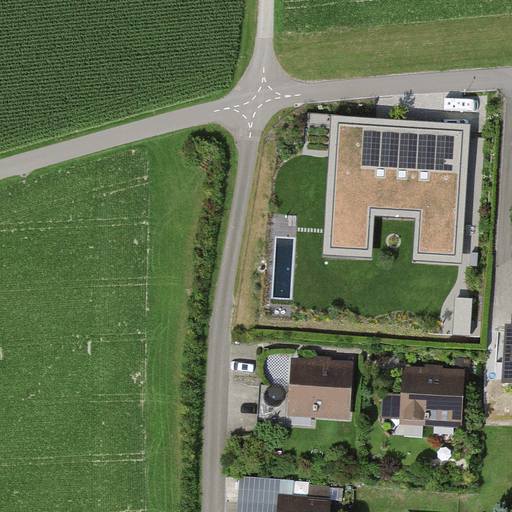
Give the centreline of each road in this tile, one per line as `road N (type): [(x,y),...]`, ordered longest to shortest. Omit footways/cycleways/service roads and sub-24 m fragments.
road 1 (unclassified): [(259,99),(226,307),(217,511)]
road 2 (residential): [(0,161),(259,99)]
road 3 (residential): [(259,99),(511,75)]
